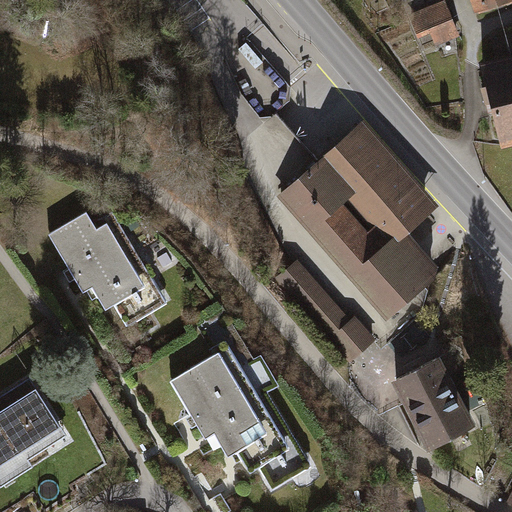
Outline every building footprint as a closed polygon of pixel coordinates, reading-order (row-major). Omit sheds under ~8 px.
[(445,0),(442,0),(410,14),(419,37),(430,32),(435,46),(460,35),(445,0)] [(471,0),(475,10),(505,0),(471,0)] [(511,31),(491,37),(495,53),(511,48),(511,31)] [(511,141),(511,48),(495,53),(480,57),(503,144),(511,141)] [(437,202),(363,118),(276,194),(386,318),(445,267),(409,226),(437,202)] [(86,209),(48,232),(82,288),(90,283),(105,307),(113,302),(128,327),(168,302),(115,216),(97,227),(86,209)] [(297,258),(274,280),(349,362),(377,338),(354,313),(350,318),(297,258)] [(227,342),(170,377),(205,434),(214,429),(228,452),(235,448),(250,473),(292,447),(227,342)] [(478,420),(440,350),(391,376),(429,446),(478,420)] [(32,375),(0,394),(0,478),(2,482),(32,464),(28,457),(68,432),(32,375)]
